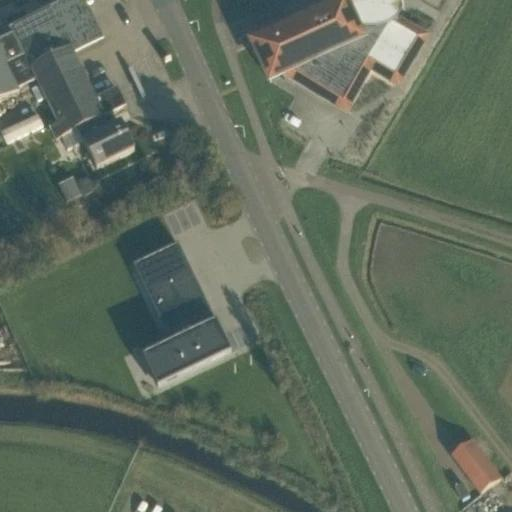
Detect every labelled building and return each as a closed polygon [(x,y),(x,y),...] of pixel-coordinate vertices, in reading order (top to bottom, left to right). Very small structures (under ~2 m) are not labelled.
[(396,0),(326,0),(325,3),(327,12),(299,25),(297,26),(252,47),(270,85),(286,78),(345,112),(369,71),(397,87),(425,40),(397,24),(402,15),(400,4),(396,0)] [(0,105),(19,96),(17,93),(37,84),(40,90),(46,103),(58,128),(50,132),(56,144),(62,141),(77,133),(104,121),(103,120),(123,111),(124,107),(118,94),(114,92),(95,102),(73,56),(97,45),(77,5),(0,43),(0,105)] [(40,90),(32,94),(39,106),(46,103),(40,90)] [(104,121),(77,133),(83,145),(97,173),(134,154),(121,127),(109,132),(104,121)] [(77,133),(62,141),(68,153),(83,145),(77,133)] [(79,194),(83,201),(95,195),(87,180),(75,186),(79,194)] [(177,247),(132,269),(166,339),(137,353),(149,377),(157,394),(231,358),(212,318),(177,247)] [(468,447),(451,459),(480,498),(501,483),(472,444),(468,447)]
